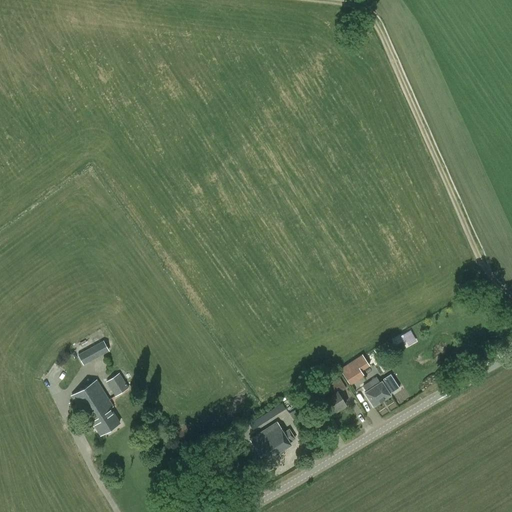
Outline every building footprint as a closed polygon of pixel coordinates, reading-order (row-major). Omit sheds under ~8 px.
[(406,345),(416,340),(411,329),(401,333),(406,345)] [(393,338),(396,345),(402,342),(399,335),(393,338)] [(101,353),(108,350),(104,342),(97,346),(96,344),(78,354),(84,365),(102,355),(101,353)] [(370,365),(363,354),(340,369),(350,385),(365,376),(361,370),(370,365)] [(115,396),(128,387),(119,373),(106,382),(115,396)] [(363,386),(366,391),(364,393),(374,407),(390,395),(389,393),(391,392),(392,393),(399,388),(390,374),(382,379),(384,382),(382,383),(381,381),(379,383),(376,377),(363,386)] [(338,393),(346,388),(340,378),(327,386),(333,394),(322,401),(331,415),(346,405),(338,393)] [(101,435),(119,423),(110,408),(113,406),(96,380),(72,396),(88,422),(91,420),(101,435)] [(254,429),(285,409),(282,403),(250,423),(254,429)] [(293,420),(298,416),(294,410),(289,413),(293,420)] [(264,461),(290,444),(289,443),(296,439),(289,429),(283,433),(276,422),(250,439),(264,461)]
